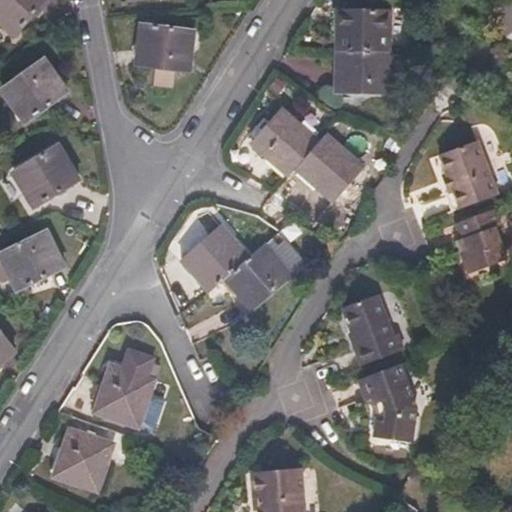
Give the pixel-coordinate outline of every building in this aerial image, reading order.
[(0,0),(0,16),(5,21),(2,24),(14,36),(48,0),(0,0)] [(338,52),(389,53),(389,12),(339,12),(338,52)] [(142,24),(140,41),(145,42),(142,67),(191,72),(195,30),(142,24)] [(389,53),(338,52),(338,92),(388,92),(389,53)] [(45,59),(5,88),(18,107),(15,110),(26,125),(69,94),(45,59)] [(298,169),(319,143),(284,112),(255,144),(291,177),(298,169)] [(319,143),(298,169),(333,200),(362,167),(326,136),(319,143)] [(442,176),(448,192),(454,211),(492,198),(474,145),(436,158),(442,176)] [(58,146),(17,172),(30,193),(25,197),(33,209),(79,180),(58,146)] [(441,195),(448,192),(442,176),(435,178),(441,195)] [(458,252),(452,254),(460,277),(500,263),(489,231),(496,228),(490,211),(449,226),(454,241),(458,252)] [(210,292),(226,278),(248,259),(222,228),(183,261),(210,292)] [(47,232),(3,254),(13,273),(8,276),(16,292),(65,268),(47,232)] [(448,243),(452,254),(458,252),(454,241),(448,243)] [(248,259),(226,278),(254,310),(292,275),(264,244),(248,259)] [(381,339),(367,299),(332,311),(352,366),(392,353),(386,336),(381,339)] [(0,365),(16,352),(0,331),(0,365)] [(153,364),(133,357),(127,373),(112,368),(97,413),(138,426),(153,382),(148,380),(153,364)] [(384,368),(343,383),(351,406),(358,403),(362,417),(359,443),(394,448),(399,413),(384,368)] [(126,451),(70,432),(55,477),(97,491),(105,468),(118,472),(126,451)] [(252,472),(254,511),(302,511),(299,468),(252,472)]
